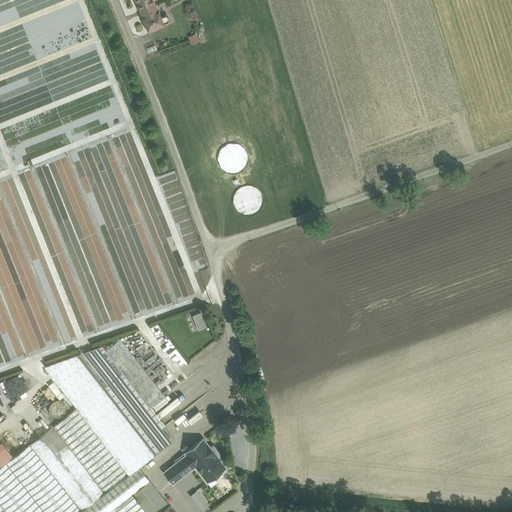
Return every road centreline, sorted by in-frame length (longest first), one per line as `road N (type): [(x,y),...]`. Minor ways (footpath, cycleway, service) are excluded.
road 1 (unclassified): [(511,139),(208,253)]
road 2 (unclassified): [(110,0),(208,253)]
road 3 (unclassified): [(208,253),(246,387),(248,511)]
